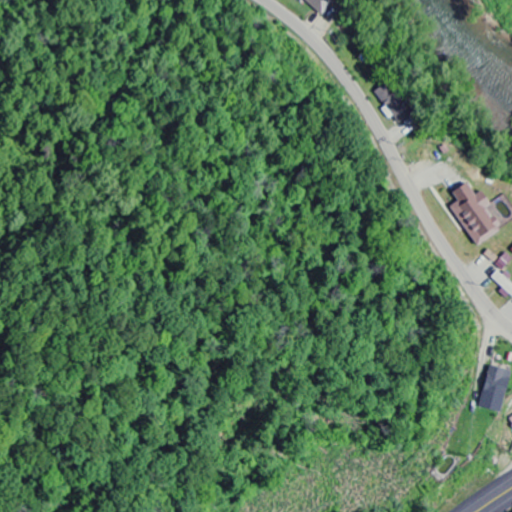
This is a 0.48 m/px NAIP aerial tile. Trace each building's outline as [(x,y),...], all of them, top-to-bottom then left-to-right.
[(301,0),(320,17),(334,2),(331,0),(301,0)] [(396,126),(412,112),(386,82),(373,94),(385,108),(382,110),(396,126)] [(448,209),(478,248),(501,231),(485,210),(490,206),(480,193),(475,197),(464,184),(450,195),(456,202),(448,209)] [(511,260),(506,255),(494,265),(500,271),(511,260)] [(511,297),(511,285),(495,273),(489,280),(511,297)] [(510,373),(489,367),(478,409),(499,415),(510,373)]
